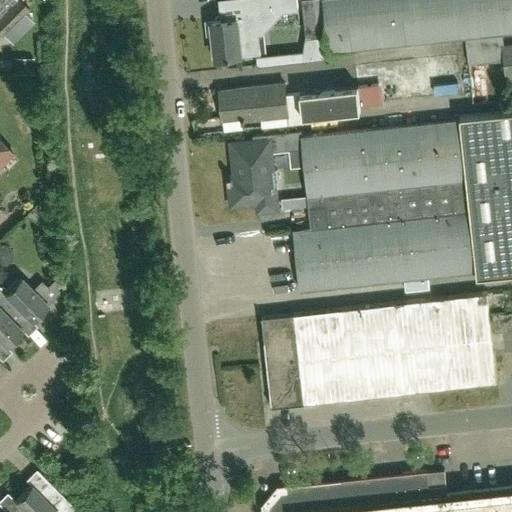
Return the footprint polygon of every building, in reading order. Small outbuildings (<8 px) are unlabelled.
[(15,0),(0,15),(0,32),(2,34),(3,33),(25,12),(28,9),(20,1),(19,0),(15,0)] [(0,0),(0,15),(15,0),(0,0)] [(259,55),(257,35),(261,34),(281,16),(281,12),(299,10),(297,0),(244,0),(246,15),(222,17),(222,23),(213,24),(217,59),(259,55)] [(246,15),(244,0),(235,0),(220,2),(222,17),(246,15)] [(511,0),(302,0),(306,39),(327,36),(328,51),(363,47),(511,31),(511,0)] [(25,12),(3,33),(12,42),(14,44),(36,22),(25,12)] [(256,57),(257,65),(324,58),(328,57),(328,51),(327,36),(306,39),(303,52),(256,57)] [(505,80),(511,79),(511,45),(503,46),(502,36),(465,39),(468,65),(503,61),(505,80)] [(13,69),(13,76),(34,76),(34,58),(13,58),(13,61),(13,69)] [(13,61),(0,60),(0,68),(13,69),(13,61)] [(383,103),(381,85),(299,95),(299,94),(285,95),(284,85),(219,92),(222,116),(223,120),(241,118),(241,121),(261,119),(287,116),(288,124),(295,124),(304,123),(304,118),(360,112),(359,106),(383,103)] [(428,276),(477,270),(477,278),(511,274),(511,110),(460,117),(460,120),(302,137),(303,149),(304,166),(307,195),(308,206),(310,229),(293,231),(299,290),(404,278),(428,276)] [(262,127),(288,124),(287,116),(261,119),(262,127)] [(303,149),(302,137),(301,132),(296,133),(253,137),(254,142),(231,144),(235,179),(229,180),(231,207),(259,204),(260,211),(276,209),(270,152),(289,150),(303,149)] [(0,162),(11,152),(0,141),(0,162)] [(289,150),(291,168),(304,166),(303,149),(289,150)] [(281,198),(282,209),(308,206),(307,195),(281,198)] [(428,276),(404,278),(405,292),(430,289),(428,276)] [(0,308),(8,317),(12,312),(17,316),(21,312),(29,320),(46,303),(33,290),(19,277),(4,291),(0,286),(0,308)] [(33,290),(46,303),(48,306),(60,295),(56,280),(48,287),(42,281),(33,290)] [(429,389),(497,382),(492,333),(511,330),(511,311),(490,314),(488,294),(431,300),(261,318),(271,406),(429,389)] [(20,329),(8,317),(0,308),(0,340),(4,345),(20,329)] [(8,317),(20,329),(28,337),(37,328),(29,320),(21,312),(17,316),(12,312),(8,317)] [(0,359),(3,362),(12,353),(4,345),(0,340),(0,359)] [(48,492),(54,486),(35,467),(24,477),(31,484),(39,492),(44,488),(48,492)] [(268,511),(511,511),(511,487),(448,494),(445,470),(426,472),(426,471),(287,487),(287,490),(280,491),(268,507),(268,511)] [(15,500),(27,511),(66,511),(73,506),(54,486),(48,492),(44,488),(39,492),(31,484),(15,500)] [(27,511),(15,500),(6,490),(0,495),(0,504),(5,510),(7,511),(27,511)]
